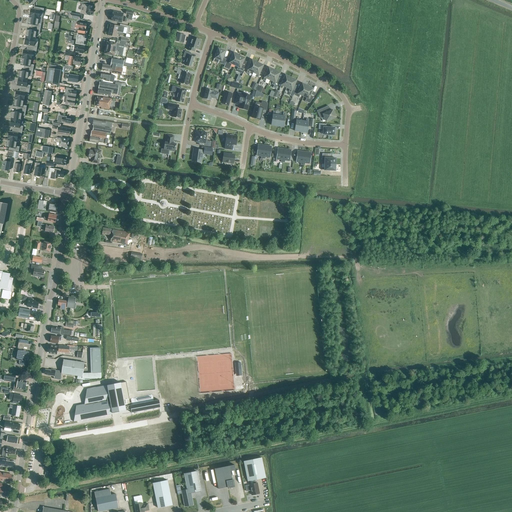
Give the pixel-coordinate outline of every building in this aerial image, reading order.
[(90,15),(91,7),(83,5),(83,7),(82,7),(82,6),(79,6),(78,9),(81,10),(80,14),(90,15)] [(30,9),(29,17),(38,18),(39,13),(43,14),(44,9),(40,8),(40,11),(30,9)] [(133,13),(133,12),(126,10),(125,14),(129,15),(128,20),(132,20),(133,15),(133,13)] [(126,22),(127,18),(123,17),(123,14),(113,12),(113,11),(111,20),(116,21),(116,22),(119,23),(120,21),(126,22)] [(29,17),(28,24),(37,26),(36,29),(40,29),(41,24),(37,23),(38,18),(29,17)] [(78,29),(78,33),(86,35),(87,30),(85,29),(86,24),(76,22),(75,28),(78,29)] [(109,30),(123,33),(128,34),(130,27),(120,24),(120,25),(120,27),(118,26),(110,24),(109,30)] [(27,29),(25,37),(35,39),(36,34),(39,34),(40,29),(36,29),(36,31),(27,29)] [(86,35),(78,33),(76,44),(84,45),(86,35)] [(25,37),(24,45),(33,47),(33,49),(36,50),(37,45),(34,44),(35,39),(25,37)] [(198,49),(201,40),(192,37),(192,38),(189,46),(187,46),(186,49),(194,52),(195,48),(198,49)] [(123,45),(107,42),(105,54),(114,56),(114,54),(121,56),(122,48),(126,49),(126,48),(128,48),(129,43),(124,42),(123,45)] [(75,53),(83,54),(84,48),(71,46),(70,52),(65,51),(64,55),(74,57),(75,53)] [(23,50),(22,58),(31,59),(32,54),(36,55),(36,50),(33,49),(32,52),(23,50)] [(218,49),(215,58),(214,59),(220,60),(219,63),(224,65),(226,59),(223,58),(225,51),(218,49)] [(191,53),(185,51),(183,57),(187,59),(185,65),(192,67),(193,67),(194,64),(193,64),(195,58),(190,56),(191,53)] [(225,65),(230,67),(231,64),(235,66),(239,56),(233,53),(230,60),(228,59),(225,65)] [(81,66),(82,60),(73,58),(73,57),(69,56),(67,66),(72,66),(72,65),(81,66)] [(239,56),(235,66),(238,67),(237,70),(239,71),(238,72),(242,74),(245,67),(242,65),(245,58),(239,56)] [(22,58),(20,65),(30,67),(29,70),(33,70),(34,65),(30,64),(31,59),(22,58)] [(121,75),(124,61),(112,59),(111,66),(102,65),(101,71),(111,72),(111,73),(121,75)] [(257,63),(252,61),(246,73),(248,74),(250,71),(253,73),(257,63)] [(257,63),(253,73),(256,74),(255,77),(257,78),(263,66),(257,63)] [(187,85),(190,74),(183,72),(184,69),(178,67),(176,74),(182,75),(180,83),(187,85)] [(58,85),(60,70),(48,68),(45,83),(58,85)] [(263,81),(265,82),(266,79),(270,80),(274,71),(268,68),(263,81)] [(20,70),(18,78),(27,80),(28,75),(32,75),(33,70),(29,70),(29,72),(20,70)] [(274,86),(280,73),(274,71),(270,80),(273,82),(272,85),(274,86)] [(112,82),(113,79),(112,79),(112,78),(110,77),(110,75),(101,73),(100,79),(106,80),(105,81),(109,82),(112,82)] [(68,75),(63,74),(63,78),(68,79),(67,82),(77,83),(78,76),(68,75)] [(291,78),(285,75),(280,86),(281,86),(280,88),(282,89),(283,87),(286,88),(291,78)] [(18,78),(17,86),(26,88),(26,90),(29,91),(30,86),(27,85),(27,80),(18,78)] [(286,88),(289,90),(289,92),(291,93),(296,80),(291,78),(286,88)] [(120,95),(121,86),(99,83),(97,94),(110,96),(110,93),(120,95)] [(299,97),(300,95),(303,97),(304,95),(307,89),(308,87),(302,84),(299,91),(296,89),(294,95),(299,97)] [(183,103),(185,92),(180,91),(181,88),(172,86),(171,92),(177,93),(176,101),(183,103)] [(307,98),(305,101),(309,103),(313,97),(310,96),(313,89),(308,87),(307,89),(304,95),(303,97),(307,98)] [(67,96),(75,97),(76,92),(73,91),(73,89),(65,88),(64,95),(65,96),(67,96)] [(213,91),(205,89),(203,99),(211,101),(210,101),(211,98),(213,98),(212,98),(217,100),(219,93),(213,92),(213,91)] [(16,91),(16,92),(14,99),(24,100),(25,95),(28,96),(29,91),(26,90),(25,93),(16,91)] [(48,106),(51,92),(45,91),(42,105),(41,108),(47,110),(48,106)] [(231,98),(232,94),(225,92),(223,98),(224,98),(222,104),(229,106),(230,98),(231,98)] [(247,110),(251,96),(237,92),(234,104),(240,105),(239,108),(247,110)] [(111,99),(103,97),(103,98),(97,97),(95,106),(101,107),(101,108),(109,110),(109,107),(110,107),(111,99)] [(14,99),(13,106),(22,108),(22,111),(26,111),(26,106),(23,105),(24,100),(14,99)] [(255,106),(252,118),(260,120),(262,109),(267,110),(268,103),(262,102),(260,108),(255,106)] [(177,105),(168,103),(167,110),(173,111),(172,117),(180,119),(182,109),(176,108),(177,105)] [(333,110),(319,116),(320,119),(324,117),(325,122),(336,117),(333,110)] [(21,113),(12,111),(11,119),(20,121),(21,116),(25,116),(26,111),(22,111),(21,113)] [(279,116),(277,126),(283,127),(285,114),(283,113),(282,116),(279,116)] [(66,118),(66,117),(63,116),(63,118),(59,117),(58,122),(51,121),(50,125),(60,126),(60,123),(71,125),(72,119),(66,118)] [(11,119),(11,120),(9,127),(19,128),(18,131),(22,132),(23,126),(19,126),(20,121),(11,119)] [(104,127),(105,122),(93,120),(92,125),(93,125),(92,131),(110,134),(111,129),(104,127)] [(326,124),(319,124),(318,130),(323,130),(323,135),(334,135),(335,135),(335,131),(334,131),(335,128),(326,127),(326,124)] [(18,134),(9,132),(7,140),(17,141),(17,136),(21,137),(22,132),(18,131),(18,134)] [(105,139),(106,134),(91,131),(90,136),(89,142),(98,143),(98,142),(104,143),(105,139)] [(210,147),(211,142),(205,141),(206,133),(201,133),(201,132),(196,131),(195,136),(196,136),(195,142),(204,143),(204,146),(210,147)] [(230,136),(227,135),(227,134),(226,134),(224,149),(232,150),(233,145),(236,145),(237,135),(237,137),(233,136),(233,135),(230,135),(230,136)] [(162,149),(161,154),(168,155),(169,151),(175,152),(176,144),(173,144),(174,136),(167,135),(166,143),(165,142),(164,150),(162,149)] [(69,140),(60,138),(60,140),(57,139),(56,142),(59,143),(59,146),(67,147),(69,140)] [(7,140),(6,147),(15,149),(15,151),(18,152),(19,147),(16,146),(17,141),(7,140)] [(263,159),(265,146),(258,145),(256,156),(261,157),(261,159),(263,159)] [(265,146),(263,159),(265,160),(265,157),(270,158),(272,147),(265,146)] [(211,155),(212,148),(202,147),(201,151),(194,150),(192,161),(201,162),(202,154),(211,155)] [(98,164),(101,151),(93,149),(93,151),(90,150),(88,158),(92,158),(91,163),(98,164)] [(283,163),(284,149),(277,149),(276,159),(281,160),(281,162),(283,163)] [(284,149),(283,163),(285,163),(285,160),(290,161),(291,150),(284,149)] [(302,165),(304,152),(297,151),(296,162),(301,162),(300,165),(302,165)] [(304,152),(302,165),(304,165),(305,163),(310,164),(311,153),(304,152)] [(229,163),(230,163),(233,163),(234,155),(223,154),(222,162),(226,162),(227,163),(229,163)] [(54,163),(49,162),(46,161),(46,165),(54,167),(54,164),(65,166),(66,158),(55,156),(55,161),(54,163)] [(9,162),(10,158),(6,157),(6,162),(3,161),(1,170),(8,171),(10,163),(9,162)] [(33,162),(29,160),(28,161),(26,160),(26,162),(25,166),(23,174),(29,175),(31,167),(32,164),(33,162)] [(54,169),(50,168),(48,178),(55,180),(55,177),(63,178),(64,172),(60,171),(60,170),(54,169)] [(58,204),(55,203),(50,202),(49,206),(43,205),(43,202),(39,201),(37,209),(57,213),(58,204)] [(55,223),(56,215),(49,214),(48,216),(44,215),(44,219),(48,219),(47,221),(55,223)] [(53,233),(54,227),(42,224),(42,222),(38,222),(37,226),(45,228),(45,231),(53,233)] [(111,238),(113,230),(110,230),(103,228),(102,234),(109,235),(109,236),(110,238),(111,238)] [(113,230),(111,238),(111,242),(127,245),(128,243),(127,243),(127,240),(128,240),(129,233),(113,230)] [(43,244),(40,243),(40,242),(36,241),(34,249),(33,255),(38,256),(39,250),(50,252),(51,243),(44,242),(43,244)] [(141,260),(142,254),(131,252),(130,259),(141,260)] [(43,277),(44,270),(38,269),(39,266),(31,265),(31,268),(34,269),(33,276),(43,277)] [(0,297),(9,299),(13,278),(9,278),(10,274),(2,272),(2,271),(0,271),(0,297)] [(73,308),(75,299),(75,298),(67,297),(66,301),(58,300),(57,305),(60,306),(60,309),(65,310),(66,304),(67,305),(66,307),(73,308)] [(37,308),(38,303),(32,302),(32,299),(28,298),(27,306),(30,307),(37,308)] [(101,317),(101,306),(96,306),(96,312),(91,312),(91,317),(101,317)] [(18,317),(29,319),(30,310),(20,308),(18,317)] [(33,333),(34,326),(25,324),(24,328),(27,328),(26,332),(33,333)] [(67,337),(70,337),(71,335),(73,336),(74,332),(64,330),(63,330),(64,328),(61,327),(60,329),(52,327),(51,333),(63,335),(63,333),(64,333),(64,334),(67,335),(67,337)] [(25,366),(25,361),(28,361),(31,345),(21,343),(22,340),(19,340),(18,347),(18,348),(16,359),(19,360),(19,363),(20,365),(25,366)] [(74,347),(69,347),(59,346),(58,347),(58,346),(54,346),(53,346),(50,346),(48,353),(53,354),(56,355),(56,354),(57,351),(58,351),(58,352),(68,353),(69,350),(77,351),(77,346),(74,346),(74,347)] [(101,378),(101,373),(100,348),(90,348),(91,373),(82,374),(84,363),(63,360),(61,373),(78,376),(77,379),(84,380),(89,380),(89,378),(101,378)] [(61,371),(55,370),(51,369),(51,370),(45,370),(45,374),(46,374),(46,375),(54,376),(53,379),(60,380),(61,371)] [(18,380),(16,388),(19,389),(25,390),(26,385),(27,385),(27,382),(26,381),(20,380),(18,380)] [(76,406),(73,422),(112,415),(112,413),(123,411),(131,410),(131,413),(160,407),(158,400),(153,401),(152,396),(131,401),(131,402),(130,403),(126,382),(87,389),(83,405),(76,406)] [(21,403),(22,396),(10,394),(9,399),(13,400),(13,403),(16,403),(16,402),(21,403)] [(19,417),(20,407),(15,406),(16,404),(10,403),(9,408),(13,409),(12,416),(19,417)] [(12,425),(9,424),(9,423),(6,422),(5,428),(12,429),(12,430),(14,430),(14,429),(19,430),(20,425),(12,423),(12,425)] [(17,444),(18,438),(7,436),(7,434),(1,433),(0,437),(0,438),(6,439),(7,439),(7,442),(17,444)] [(12,449),(12,448),(7,447),(6,449),(3,448),(2,456),(5,456),(6,453),(11,454),(15,454),(16,449),(12,449)] [(14,462),(9,462),(10,459),(0,457),(0,464),(5,465),(5,467),(13,468),(14,462)] [(256,483),(255,480),(266,478),(262,457),(243,461),(247,481),(252,480),(253,483),(249,484),(251,495),(260,494),(257,482),(256,483)] [(232,481),(230,471),(235,470),(234,465),(214,469),(218,489),(228,487),(234,486),(233,481),(232,481)] [(184,507),(194,505),(191,493),(201,491),(197,471),(184,474),(187,489),(181,490),(184,507)] [(11,475),(2,473),(2,474),(0,473),(0,480),(10,482),(11,475)] [(157,508),(172,505),(167,480),(152,483),(157,508)] [(118,508),(115,494),(111,495),(109,489),(94,492),(95,498),(98,511),(118,508)] [(140,504),(139,500),(134,501),(136,511),(143,511),(144,511),(149,510),(147,504),(142,505),(142,503),(140,504)]
